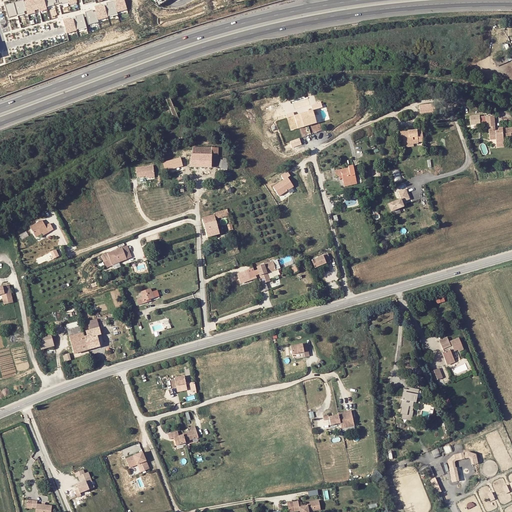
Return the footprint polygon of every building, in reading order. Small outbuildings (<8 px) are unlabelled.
[(23,0),(14,3),(17,15),(25,13),(24,12),(27,11),(24,1),(23,0)] [(33,0),(28,0),(24,1),(27,11),(28,14),(35,12),(35,10),(37,10),(33,0)] [(33,0),(37,10),(39,9),(39,11),(47,9),(47,7),(54,5),(54,3),(56,3),(55,0),(33,0)] [(117,0),(114,1),(117,12),(127,9),(124,0),(117,0)] [(107,5),(105,6),(108,17),(118,14),(117,12),(114,1),(106,3),(107,5)] [(14,3),(5,5),(8,18),(17,15),(14,3)] [(94,7),(96,12),(98,19),(108,17),(105,6),(102,7),(102,5),(94,7)] [(92,10),(85,12),(89,25),(99,22),(98,19),(96,12),(93,12),(92,10)] [(76,19),(74,19),(77,30),(87,27),(83,14),(75,16),(76,19)] [(70,18),(63,20),(66,33),(77,30),(74,19),(71,20),(70,18)] [(504,58),(496,62),(498,66),(506,62),(504,58)] [(421,113),(434,112),(433,103),(420,104),(421,113)] [(316,110),(295,115),(298,129),(319,123),(316,110)] [(491,124),(490,113),(480,115),(482,125),(483,125),(491,124)] [(499,128),(492,129),(484,130),(486,140),(493,139),(494,143),(501,142),(501,139),(507,138),(506,132),(509,132),(508,126),(499,127),(499,128)] [(403,138),(404,142),(413,141),(424,139),(423,129),(400,131),(401,138),(403,138)] [(193,151),(186,151),(186,155),(191,155),(191,164),(218,165),(218,164),(221,164),(221,159),(218,159),(218,144),(208,144),(208,138),(193,138),(193,151)] [(292,147),(302,145),(301,139),(291,140),(292,147)] [(176,156),(171,158),(171,159),(164,161),(166,168),(183,162),(181,155),(177,157),(176,156)] [(359,161),(350,163),(350,164),(336,167),(338,172),(343,171),(345,179),(358,175),(362,174),(359,161)] [(136,167),(138,178),(156,176),(154,165),(136,167)] [(400,169),(393,171),(396,182),(403,180),(400,169)] [(284,180),(274,186),(279,196),(296,187),(288,172),(282,175),(284,180)] [(231,179),(225,181),(233,194),(237,193),(231,179)] [(229,196),(233,194),(225,181),(223,182),(229,196)] [(395,195),(384,201),(387,208),(399,202),(395,195)] [(215,216),(229,212),(228,205),(214,210),(214,211),(202,214),(207,235),(223,230),(222,225),(220,226),(221,227),(219,228),(215,216)] [(51,222),(46,225),(43,219),(31,226),(37,237),(43,233),(44,235),(55,229),(51,222)] [(103,252),(106,258),(112,256),(114,261),(129,255),(124,244),(103,252)] [(55,258),(60,256),(57,249),(51,252),(55,258)] [(51,252),(37,258),(40,264),(54,257),(51,252)] [(332,259),(328,252),(313,260),(317,267),(332,259)] [(257,267),(238,273),(241,283),(261,277),(263,283),(271,281),(269,273),(278,270),(275,261),(256,266),(257,267)] [(8,279),(0,280),(0,288),(3,288),(5,295),(6,295),(7,298),(12,297),(10,289),(8,279)] [(152,295),(157,293),(155,287),(153,288),(152,285),(142,288),(144,294),(139,296),(140,300),(153,296),(152,295)] [(86,330),(83,331),(87,346),(99,342),(99,340),(101,340),(100,338),(98,338),(97,334),(101,332),(97,316),(88,318),(89,325),(85,327),(86,330)] [(87,346),(83,331),(79,318),(65,321),(73,349),(87,346)] [(112,333),(111,334),(112,337),(133,329),(131,324),(130,324),(130,323),(128,323),(129,325),(111,331),(112,333)] [(42,337),(37,338),(39,345),(51,342),(49,335),(48,335),(47,332),(43,333),(43,334),(41,335),(42,337)] [(458,347),(462,346),(458,338),(451,341),(451,343),(450,344),(447,338),(439,341),(443,349),(445,348),(447,352),(445,352),(443,353),(447,362),(454,359),(451,353),(459,349),(458,347)] [(298,350),(299,354),(303,354),(301,344),(297,345),(297,341),(285,344),(286,352),(298,350)] [(64,355),(65,361),(72,359),(70,353),(64,355)] [(442,378),(438,369),(434,371),(438,380),(442,378)] [(178,375),(179,378),(175,378),(176,386),(184,384),(183,383),(190,381),(188,373),(178,375)] [(414,407),(417,393),(417,390),(410,389),(409,390),(404,389),(401,406),(402,406),(400,412),(402,413),(402,418),(411,420),(412,412),(407,411),(408,406),(414,407)] [(348,418),(347,415),(351,414),(348,407),(335,411),(336,412),(326,415),(326,413),(321,415),(322,418),(327,417),(329,423),(338,420),(340,426),(353,422),(351,417),(348,418)] [(165,431),(167,436),(172,434),(175,442),(184,438),(183,436),(196,431),(193,424),(180,429),(181,430),(177,432),(174,427),(165,431)] [(144,468),(151,466),(144,449),(128,456),(131,462),(138,459),(139,461),(141,461),(144,468)] [(469,452),(447,456),(453,482),(461,480),(457,460),(470,457),(469,452)] [(85,468),(84,464),(76,468),(77,472),(79,471),(82,477),(77,479),(79,484),(75,485),(78,491),(82,490),(81,487),(95,482),(89,467),(85,468)] [(436,477),(431,479),(437,493),(442,490),(436,477)] [(309,496),(304,496),(304,506),(309,506),(309,511),(318,511),(318,508),(329,507),(328,498),(317,499),(317,501),(315,501),(309,502),(309,497),(309,496)] [(36,508),(35,511),(51,511),(52,505),(36,503),(37,501),(33,501),(32,507),(36,508)]
